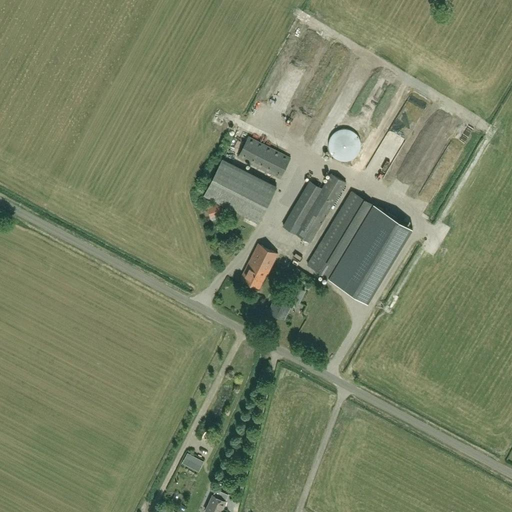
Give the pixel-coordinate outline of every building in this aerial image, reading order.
[(338,160),(343,161),(348,161),(353,159),(357,156),(359,152),(361,147),(361,142),(359,137),(356,133),(351,130),(346,129),(341,129),(336,131),(333,134),(330,138),(328,143),(329,148),(330,153),(333,157),(338,160)] [(280,178),(291,157),(248,136),(237,157),(280,178)] [(276,185),(222,158),(204,194),(258,221),(276,185)] [(300,225),(288,217),(282,226),(310,243),(347,182),(331,173),(322,187),(322,188),(300,225)] [(412,227),(379,207),(352,191),(307,264),(367,301),(412,227)] [(266,275),(278,252),(258,242),(240,277),(259,287),(265,275),(266,275)] [(297,286),(291,297),(279,291),(269,311),(284,318),(294,299),(299,302),(305,290),(297,286)] [(188,452),(183,460),(199,469),(203,461),(188,452)] [(220,511),(226,501),(213,495),(205,511),(208,511),(220,511)]
